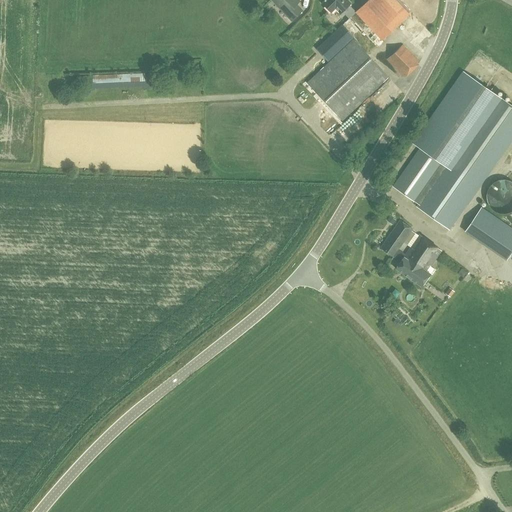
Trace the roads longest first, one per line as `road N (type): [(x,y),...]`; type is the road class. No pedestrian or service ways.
road 1 (tertiary): [(39,511),(112,432),(302,269)]
road 2 (unclassified): [(503,511),(368,327),(302,269)]
road 3 (tertiary): [(302,269),(429,66),(452,0)]
